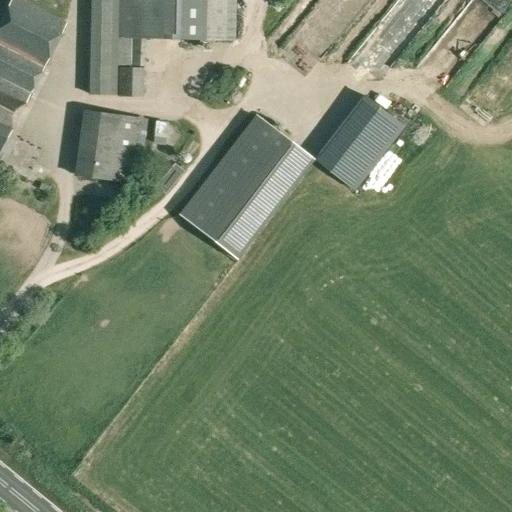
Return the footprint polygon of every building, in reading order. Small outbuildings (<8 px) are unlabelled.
[(0,136),(6,139),(66,24),(19,0),(10,0),(0,21),(0,136)] [(235,0),(120,0),(119,37),(117,37),(117,0),(89,0),(88,96),(116,96),(117,66),(143,66),(144,39),(204,40),(234,41),(235,0)] [(142,97),(143,69),(118,68),(118,97),(142,97)] [(356,182),(410,121),(377,93),(324,154),(356,182)] [(132,183),(141,119),(86,111),(77,175),(132,183)] [(180,216),(220,247),(221,247),(238,260),(316,162),(258,117),(180,216)]
